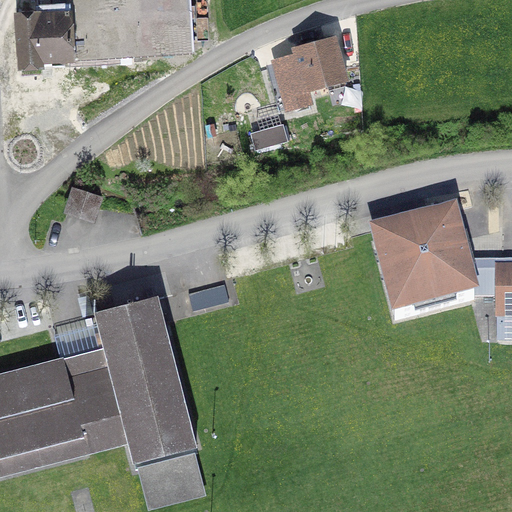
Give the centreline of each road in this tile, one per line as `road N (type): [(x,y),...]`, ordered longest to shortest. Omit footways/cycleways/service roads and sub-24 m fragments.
road 1 (residential): [(7,276),(203,233),(432,168),(511,161)]
road 2 (residential): [(8,217),(126,115),(222,54),(274,28),(380,0)]
